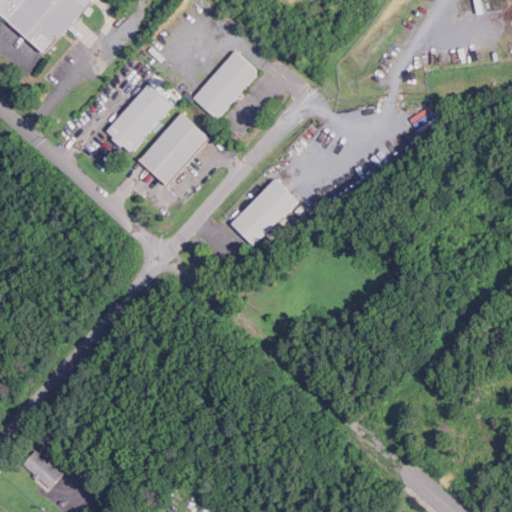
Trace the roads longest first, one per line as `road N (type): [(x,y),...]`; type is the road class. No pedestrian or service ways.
road 1 (residential): [(0,446),(165,258)]
road 2 (residential): [(165,258),(0,107)]
road 3 (residential): [(165,258),(293,114)]
